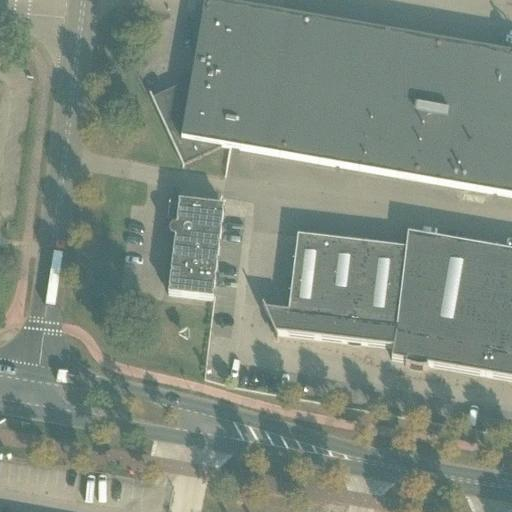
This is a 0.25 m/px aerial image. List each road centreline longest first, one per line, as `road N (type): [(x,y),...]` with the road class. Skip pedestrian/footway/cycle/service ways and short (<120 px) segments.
road 1 (secondary): [(27,409),(367,466)]
road 2 (secondary): [(367,466),(199,408),(49,379)]
road 3 (tertiary): [(47,279),(74,22)]
road 4 (secondary): [(367,466),(511,491)]
